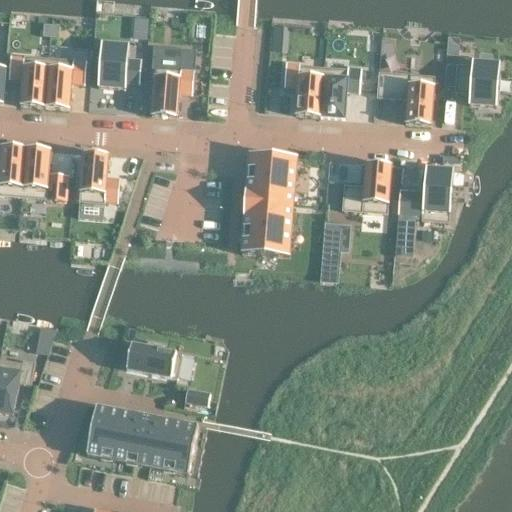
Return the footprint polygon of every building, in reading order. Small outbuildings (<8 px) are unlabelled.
[(44,25),(43,37),(51,38),(52,26),(44,25)] [(52,26),(51,38),(58,38),(59,26),(52,26)] [(283,29),(274,29),(273,37),(283,38),(283,29)] [(102,45),(98,89),(126,91),(126,85),(139,86),(141,62),(128,61),(129,47),(102,45)] [(155,70),(152,118),(177,120),(179,96),(192,97),(194,74),(181,72),(181,71),(182,51),(154,49),(152,70),(155,70)] [(11,57),(9,83),(22,84),(20,108),(45,110),(49,60),(24,58),(11,57)] [(49,60),(45,110),(69,112),(71,86),(85,87),(86,63),(49,60)] [(446,66),(444,88),(455,88),(455,94),(470,95),(469,107),(497,109),(500,65),(472,63),(472,68),(457,67),(446,66)] [(286,65),(284,89),(298,90),(295,118),(320,119),(324,70),(300,68),(300,66),(286,65)] [(324,70),(320,119),(344,121),(347,94),(360,95),(362,71),(348,70),(348,72),(324,70)] [(379,74),(377,100),(407,103),(405,126),(431,128),(435,79),(379,74)] [(0,198),(22,200),(26,150),(1,148),(0,166),(0,198)] [(26,150),(22,200),(47,202),(50,152),(26,150)] [(83,155),(79,204),(105,206),(105,205),(118,206),(120,182),(107,181),(109,157),(83,155)] [(249,156),(242,256),(288,261),(297,160),(249,156)] [(344,187),(342,213),(387,217),(391,167),(366,165),(364,189),(344,187)] [(411,193),(409,217),(422,218),(422,223),(449,225),(453,172),(426,170),(424,194),(411,193)] [(347,252),(348,228),(324,227),(322,251),(347,252)] [(132,346),(126,372),(177,382),(182,356),(161,352),(162,346),(148,344),(147,349),(132,346)] [(0,361),(0,414),(13,417),(19,386),(31,388),(35,365),(23,362),(22,365),(0,361)] [(187,391),(185,404),(208,409),(210,396),(187,391)] [(98,409),(96,409),(96,411),(94,424),(93,424),(93,426),(90,440),(90,442),(87,455),(87,457),(89,458),(89,457),(99,459),(99,460),(101,460),(112,462),(114,463),(114,462),(124,464),(124,465),(126,465),(137,467),(139,468),(139,467),(149,469),(149,470),(151,470),(162,472),(164,473),(164,472),(174,474),(174,475),(176,475),(187,477),(189,478),(189,475),(191,462),(192,462),(192,460),(195,446),(195,444),(198,431),(198,429),(196,428),(196,429),(186,427),(186,426),(184,426),(173,424),(171,423),(171,424),(161,422),(161,421),(159,421),(148,419),(146,419),(136,417),(136,416),(134,416),(134,417),(123,414),(121,414),(111,412),(109,411),(109,412),(98,410),(98,409)]
